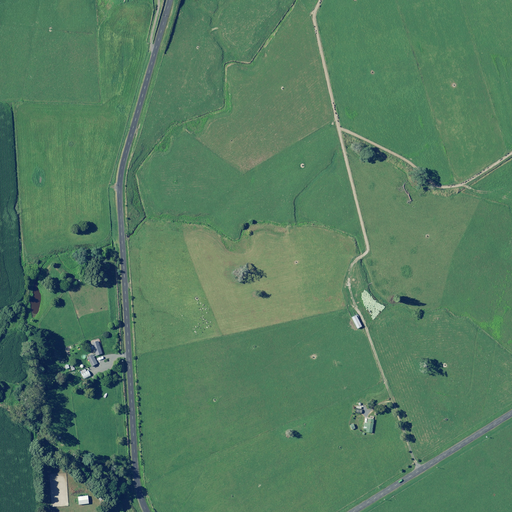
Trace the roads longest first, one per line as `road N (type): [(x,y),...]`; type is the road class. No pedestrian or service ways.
road 1 (unclassified): [(169,0),(119,184),(134,461),(146,511)]
road 2 (tertiary): [(351,511),(511,413)]
